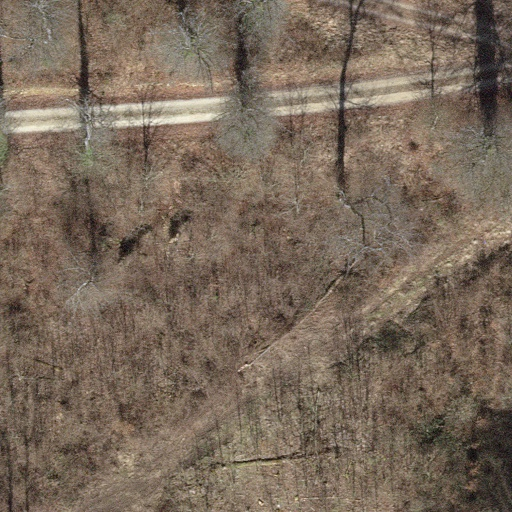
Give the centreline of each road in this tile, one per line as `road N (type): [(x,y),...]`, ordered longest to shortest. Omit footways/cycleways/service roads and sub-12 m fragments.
road 1 (track): [(0,133),(188,126),(511,72)]
road 2 (track): [(511,37),(387,0)]
